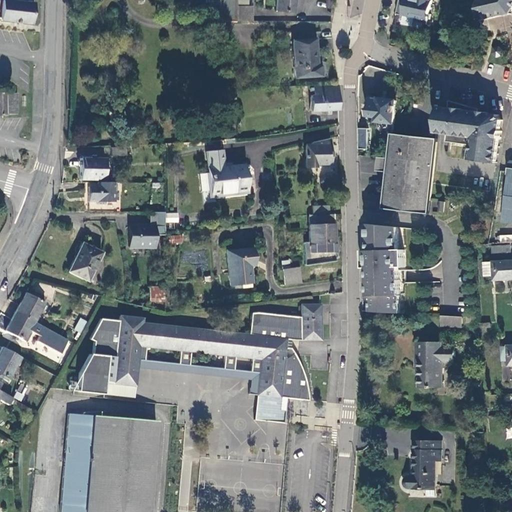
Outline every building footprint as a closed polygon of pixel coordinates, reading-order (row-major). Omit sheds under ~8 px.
[(32,24),(34,4),(20,2),(3,0),(1,21),(32,24)] [(235,0),(225,0),(225,4),(210,3),(208,20),(237,21),(236,6),(235,0)] [(293,12),(294,0),(276,0),(275,11),(293,12)] [(401,0),(398,13),(417,18),(416,21),(429,24),(430,19),(432,19),(433,14),(431,13),(434,0),(401,0)] [(511,0),(479,0),(478,21),(511,15),(511,13),(511,0)] [(251,7),(236,6),(237,21),(251,21),(251,7)] [(314,39),(292,40),(294,78),(321,76),(320,66),(316,66),(315,55),(314,39)] [(499,47),(493,48),(492,54),(496,58),(502,57),(504,51),(499,47)] [(339,99),(338,84),(313,86),(314,88),(310,88),(310,91),(314,91),(314,95),(311,95),(312,112),(338,110),(339,110),(339,99)] [(6,94),(6,93),(0,92),(0,115),(7,116),(7,114),(17,114),(16,93),(6,94)] [(395,123),(397,101),(370,97),(369,106),(368,116),(378,117),(378,121),(395,123)] [(445,107),(440,106),(437,133),(447,134),(446,142),(473,146),(471,159),(497,163),(499,151),(501,135),(504,120),(501,117),(499,114),(480,112),(480,109),(474,108),(457,103),(450,101),(449,108),(445,107)] [(436,139),(394,134),(391,159),(389,173),(385,208),(430,213),(439,139),(436,139)] [(329,149),(329,139),(311,143),(311,145),(304,146),(305,168),(315,167),(315,165),(329,165),(329,149)] [(126,154),(126,147),(111,148),(111,155),(126,154)] [(208,173),(210,190),(210,194),(247,190),(244,171),(244,165),(223,168),(221,150),(206,152),(208,173)] [(389,173),(391,159),(379,157),(378,171),(389,173)] [(104,159),(80,158),(80,179),(103,180),(104,159)] [(206,190),(210,190),(208,173),(198,174),(200,191),(206,190)] [(114,191),(114,183),(87,183),(87,202),(95,202),(95,205),(104,205),(105,202),(114,202),(114,200),(117,200),(117,191),(114,191)] [(314,215),(328,214),(328,206),(312,207),(312,215),(314,215)] [(148,226),(164,226),(164,221),(164,212),(148,212),(148,226)] [(333,231),(333,214),(328,214),(314,215),(314,225),(308,225),(308,244),(304,244),(304,264),(334,263),(334,243),(333,231)] [(371,250),(362,250),(362,255),(362,261),(371,261),(371,267),(368,267),(368,269),(401,271),(401,267),(406,267),(406,250),(401,250),(400,228),(370,224),(371,250)] [(155,235),(164,235),(164,234),(164,226),(148,226),(128,226),(128,247),(156,247),(155,235)] [(182,241),(181,235),(166,236),(167,243),(182,241)] [(102,252),(82,242),(67,271),(87,281),(102,252)] [(493,246),(494,253),(511,252),(511,245),(493,246)] [(254,259),(252,248),(226,251),(229,285),(241,284),(251,283),(250,266),(249,260),(254,259)] [(507,280),(511,280),(511,260),(485,262),(486,276),(495,276),(495,281),(507,280)] [(282,269),(284,285),(300,283),(299,275),(298,267),(288,268),(282,269)] [(371,297),(372,312),(402,314),(401,271),(368,269),(369,297),(371,297)] [(138,300),(164,301),(164,287),(139,286),(138,300)] [(15,311),(34,322),(44,303),(25,293),(15,311)] [(258,373),(256,395),(286,398),(286,399),(296,399),(310,400),(308,392),(305,375),(301,365),(297,358),(291,347),(285,346),(286,338),(302,340),(321,340),(320,334),(320,305),(301,305),(301,316),(252,311),(249,335),(142,323),(142,318),(119,316),(119,321),(101,319),(88,338),(92,340),(90,354),(89,354),(78,373),(76,392),(103,394),(104,381),(113,382),(112,384),(135,386),(137,366),(138,359),(258,373)] [(24,341),(34,322),(15,311),(4,330),(24,341)] [(464,317),(444,316),(443,326),(463,327),(464,317)] [(82,328),(85,323),(78,319),(76,325),(82,328)] [(492,327),(491,323),(481,324),(482,333),(487,332),(487,328),(492,327)] [(443,347),(443,342),(415,342),(415,353),(415,358),(417,358),(416,368),(419,368),(419,388),(433,388),(432,388),(442,388),(443,362),(455,362),(455,348),(443,347)] [(0,374),(9,379),(21,357),(1,347),(0,349),(0,374)] [(258,373),(138,359),(137,366),(250,378),(248,394),(256,395),(258,373)] [(0,401),(8,405),(12,398),(0,391),(0,401)] [(23,395),(17,392),(14,397),(20,400),(23,395)] [(286,398),(256,395),(254,420),(269,421),(283,423),(286,399),(286,398)] [(148,511),(156,421),(68,414),(59,511),(148,511)] [(288,423),(283,423),(269,421),(266,463),(285,464),(288,423)] [(409,488),(410,488),(411,488),(413,489),(414,489),(437,489),(437,474),(437,458),(442,458),(442,441),(414,441),(413,452),(414,452),(414,463),(414,469),(415,469),(415,476),(411,477),(409,477),(407,478),(406,481),(405,483),(406,484),(406,486),(407,487),(409,487),(409,488)]
